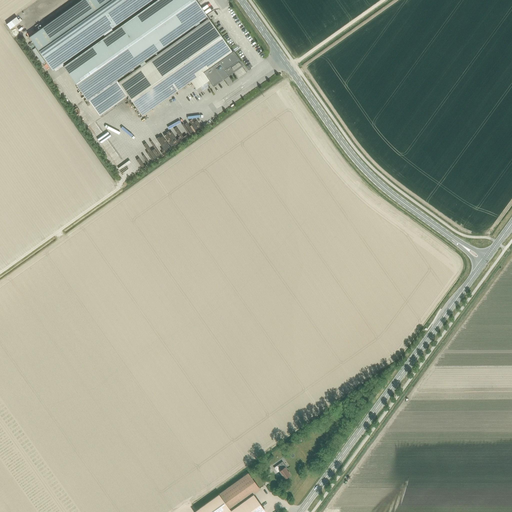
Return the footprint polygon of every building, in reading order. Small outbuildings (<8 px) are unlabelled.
[(82,0),(29,38),(52,71),(103,35),(105,38),(113,33),(111,29),(151,0),(82,0)] [(131,75),(208,20),(194,0),(159,0),(113,33),(105,38),(64,67),(88,100),(128,71),(131,75)] [(219,8),(217,10),(225,20),(228,18),(219,8)] [(230,16),(228,17),(235,26),(237,25),(230,16)] [(208,20),(131,75),(119,83),(142,116),(191,81),(196,90),(209,81),(212,86),(223,79),(223,80),(228,76),(227,75),(233,71),(230,67),(239,61),(232,52),(231,52),(208,20)] [(246,67),(252,63),(248,56),(242,59),(246,67)] [(215,96),(216,99),(228,92),(227,89),(215,96)] [(160,122),(149,130),(155,137),(165,129),(160,122)] [(156,139),(163,147),(172,138),(165,130),(156,139)] [(287,469),(285,466),(282,462),(277,466),(280,470),(279,471),(284,479),(290,475),(286,470),(287,469)] [(248,474),(219,494),(231,511),(253,495),(259,490),(248,474)] [(219,494),(194,511),(261,511),(264,510),(253,495),(231,511),(219,494)]
